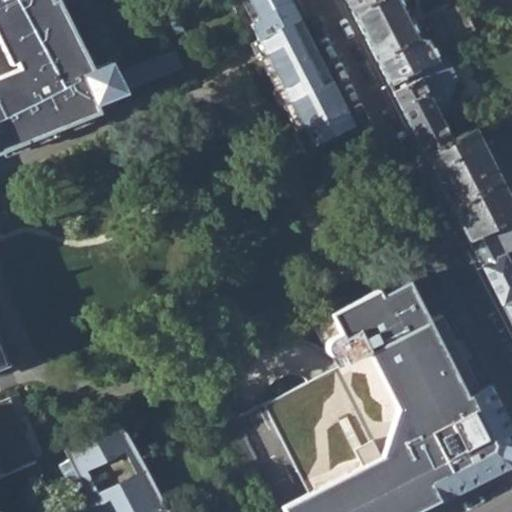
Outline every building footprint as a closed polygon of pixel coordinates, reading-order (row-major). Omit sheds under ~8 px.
[(0,0),(0,43),(11,64),(16,61),(48,48),(58,71),(87,58),(59,0),(0,0)] [(243,0),(258,29),(317,145),(355,124),(291,0),(243,0)] [(347,0),(389,82),(417,68),(438,57),(429,38),(420,37),(411,18),(417,15),(415,11),(409,14),(401,0),(347,0)] [(462,0),(448,8),(466,43),(481,35),(462,0)] [(0,366),(6,365),(0,349),(0,148),(99,108),(96,100),(126,88),(117,70),(113,61),(93,70),(87,58),(58,71),(48,48),(16,61),(19,67),(0,74),(0,366)] [(117,70),(126,88),(182,65),(175,48),(117,70)] [(389,82),(424,151),(452,137),(435,104),(449,98),(444,89),(446,82),(452,80),(440,56),(438,57),(417,68),(389,82)] [(424,151),(469,240),(511,217),(511,106),(452,137),(424,151)] [(254,240),(260,254),(315,229),(295,184),(225,215),(239,247),(254,240)] [(507,251),(511,261),(511,217),(469,240),(481,264),(507,251)] [(481,264),(503,304),(511,300),(511,261),(507,251),(481,264)] [(370,277),(308,307),(313,317),(375,286),(395,292),(408,285),(399,268),(373,282),(370,277)] [(375,286),(313,317),(322,336),(331,353),(335,351),(341,362),(363,351),(392,408),(378,454),(278,502),(283,511),(409,511),(435,499),(499,466),(498,464),(506,434),(511,432),(480,372),(471,376),(464,364),(454,342),(433,302),(419,308),(408,285),(395,292),(375,286)] [(511,322),(511,300),(503,304),(511,322)] [(463,338),(454,342),(464,364),(473,360),(463,338)] [(203,381),(212,376),(209,370),(199,375),(203,381)] [(0,473),(46,453),(22,391),(0,399),(0,473)] [(262,469),(223,398),(205,407),(242,479),(262,469)] [(169,511),(121,415),(65,443),(67,449),(70,455),(61,460),(80,501),(77,503),(80,511),(169,511)] [(499,466),(435,499),(437,501),(509,464),(511,452),(511,434),(511,432),(506,434),(498,464),(499,466)] [(57,454),(67,449),(65,443),(54,448),(57,454)]
